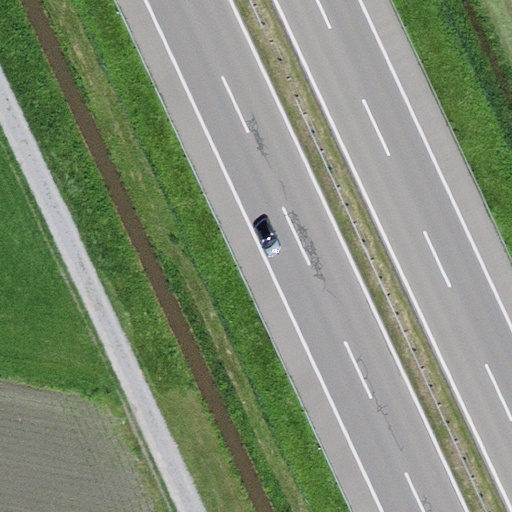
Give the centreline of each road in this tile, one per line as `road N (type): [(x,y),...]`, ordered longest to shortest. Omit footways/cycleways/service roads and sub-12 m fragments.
road 1 (motorway): [(188,0),(424,511)]
road 2 (track): [(0,60),(211,511)]
road 3 (motorway): [(511,412),(320,0)]
